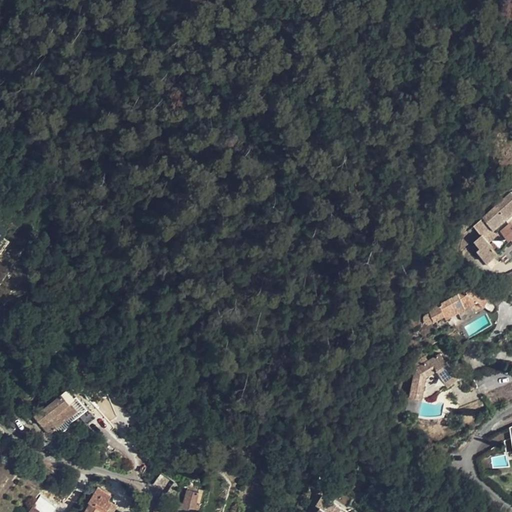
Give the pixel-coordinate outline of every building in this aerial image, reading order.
[(494,256),(498,253),(485,238),(511,213),(511,193),(473,227),(481,235),(474,241),(480,249),(477,251),(487,262),(494,256)] [(511,225),(511,224),(500,228),(506,241),(511,238),(511,225)] [(498,261),(494,256),(487,262),(491,266),(498,261)] [(466,287),(464,288),(456,293),(458,295),(428,311),(430,314),(425,316),(424,317),(424,319),(424,322),(425,323),(427,324),(428,324),(434,321),(444,316),(446,319),(458,313),(462,320),(473,314),(479,311),(485,308),(492,313),(506,297),(497,292),(487,287),(484,291),(478,286),(471,293),(471,292),(471,291),(470,289),(469,288),(467,287),(466,287)] [(448,386),(458,379),(447,364),(446,364),(440,355),(419,367),(416,369),(415,370),(415,372),(410,396),(422,398),(428,399),(429,399),(431,398),(432,398),(439,392),(448,386)] [(61,391),(34,415),(41,424),(47,419),(55,428),(75,410),(79,414),(87,407),(87,406),(67,383),(60,390),(61,391)] [(78,415),(84,422),(94,414),(87,407),(79,414),(78,415)] [(47,419),(41,424),(50,433),(55,428),(47,419)] [(108,511),(105,510),(111,501),(107,499),(110,494),(98,487),(89,500),(91,501),(84,511),(108,511)] [(170,509),(156,506),(154,511),(199,511),(198,511),(200,503),(196,503),(199,491),(187,488),(183,502),(180,502),(179,508),(174,507),(170,509)] [(331,511),(336,504),(321,495),(315,505),(319,507),(316,511),(331,511)] [(112,511),(117,504),(111,501),(105,510),(108,511),(112,511)]
